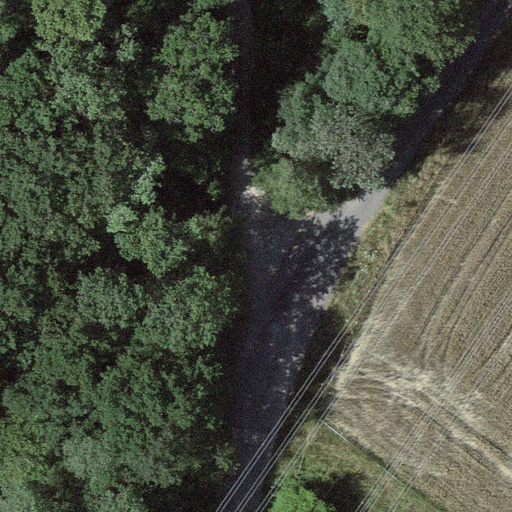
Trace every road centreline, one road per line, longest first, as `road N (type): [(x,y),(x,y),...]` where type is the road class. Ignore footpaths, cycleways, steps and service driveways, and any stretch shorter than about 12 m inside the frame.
road 1 (track): [(241,511),(258,430),(344,237),(504,0)]
road 2 (track): [(282,366),(241,184),(239,0)]
